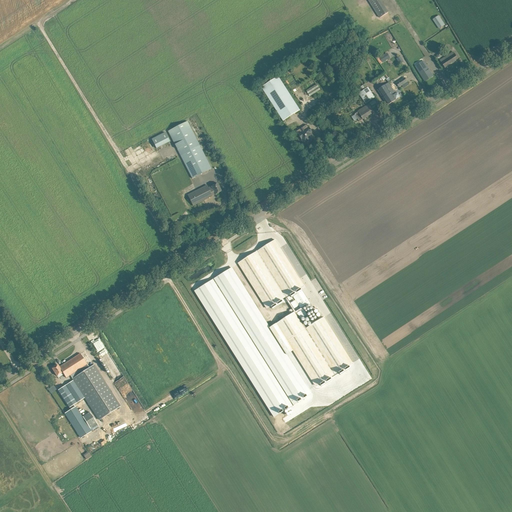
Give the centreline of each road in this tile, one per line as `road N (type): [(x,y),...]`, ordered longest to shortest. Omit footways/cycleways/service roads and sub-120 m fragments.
road 1 (tertiary): [(0,381),(511,48)]
road 2 (track): [(38,24),(184,261)]
